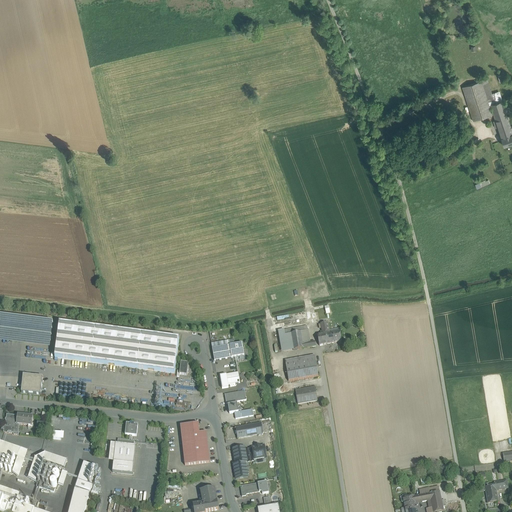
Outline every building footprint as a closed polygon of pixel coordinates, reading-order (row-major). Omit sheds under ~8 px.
[(482,81),(489,105),(495,103),(492,93),(488,79),(482,81)] [(481,81),(462,87),(473,121),(492,115),(481,81)] [(499,91),(492,93),(495,103),(502,101),(499,91)] [(511,131),(502,101),(491,105),(501,138),(511,134),(511,131)] [(511,134),(501,138),(504,146),(511,143),(511,134)] [(305,313),(275,318),(276,324),(306,319),(305,313)] [(53,323),(0,316),(0,341),(50,348),(53,323)] [(179,339),(59,323),(55,358),(175,374),(179,339)] [(323,335),(317,336),(319,346),(329,344),(327,334),(329,334),(327,323),(321,325),(323,335)] [(307,326),(284,330),(288,351),(304,349),(303,344),(310,343),(307,326)] [(288,351),(284,330),(278,331),(282,352),(288,351)] [(329,334),(327,334),(329,344),(342,342),(340,332),(329,334)] [(229,341),(211,344),(212,349),(229,346),(230,346),(229,341)] [(230,346),(229,346),(232,358),(244,356),(242,344),(230,346)] [(229,346),(212,349),(214,361),(232,358),(229,346)] [(315,356),(285,361),(289,382),(318,377),(315,356)] [(188,364),(181,363),(179,375),(187,376),(188,364)] [(238,373),(226,375),(228,385),(240,383),(238,373)] [(43,378),(23,376),(21,393),(41,395),(43,378)] [(315,387),(295,391),(298,405),(318,401),(315,387)] [(246,400),(245,392),(225,395),(226,405),(230,404),(230,405),(235,404),(235,403),(237,403),(246,401),(246,400)] [(230,405),(228,405),(229,414),(234,414),(239,413),(237,404),(235,404),(230,405)] [(239,413),(234,414),(235,420),(253,417),(252,410),(239,413)] [(24,416),(18,415),(16,425),(19,425),(32,427),(33,417),(28,416),(29,415),(24,414),(24,416)] [(16,416),(7,415),(5,426),(4,426),(3,433),(13,434),(13,435),(18,436),(19,425),(16,425),(18,415),(16,415),(16,416)] [(130,424),(126,424),(125,435),(130,436),(132,436),(137,437),(138,425),(134,425),(130,424)] [(206,433),(199,434),(198,424),(180,426),(185,466),(210,463),(206,433)] [(261,424),(236,428),(238,438),(263,434),(261,424)] [(61,434),(49,432),(49,439),(61,441),(61,434)] [(28,452),(0,442),(0,456),(11,460),(12,456),(18,458),(13,474),(19,478),(28,452)] [(117,444),(116,444),(114,462),(134,465),(136,447),(134,446),(117,444)] [(259,446),(256,447),(252,448),(254,456),(254,461),(255,460),(265,459),(264,455),(265,455),(265,451),(264,446),(259,447),(259,446)] [(245,447),(233,450),(235,464),(233,465),(236,480),(248,478),(245,463),(247,463),(246,457),(245,451),(245,447)] [(511,453),(503,455),(504,462),(511,460),(511,453)] [(67,461),(45,454),(35,459),(28,479),(35,483),(42,462),(64,469),(67,461)] [(11,460),(0,456),(0,471),(11,475),(13,474),(18,458),(12,456),(11,460)] [(64,469),(42,462),(35,483),(37,484),(55,490),(57,491),(58,486),(63,473),(64,469)] [(67,474),(63,473),(58,486),(63,488),(67,474)] [(506,481),(494,483),(495,486),(496,491),(508,489),(506,481)] [(267,482),(258,484),(259,493),(261,492),(262,493),(262,495),(269,494),(267,482)] [(55,490),(37,484),(36,487),(54,493),(55,490)] [(258,484),(240,487),(242,497),(245,497),(247,495),(259,493),(258,484)] [(489,487),(485,488),(485,490),(486,491),(488,504),(498,502),(496,491),(495,486),(489,487)] [(20,494),(0,487),(0,491),(19,498),(20,494)] [(438,487),(420,491),(421,495),(426,494),(439,492),(438,487)] [(215,489),(200,491),(202,504),(193,505),(193,511),(210,511),(219,511),(215,489)] [(0,511),(2,511),(13,511),(19,498),(0,491),(0,511)] [(69,511),(38,511),(35,511),(34,511),(85,511),(89,495),(75,491),(69,511)] [(439,492),(426,494),(427,501),(427,502),(429,509),(429,511),(440,511),(443,511),(439,492)] [(414,496),(403,499),(405,508),(405,511),(406,511),(417,510),(415,504),(427,501),(426,494),(421,495),(414,497),(414,496)] [(27,501),(19,498),(13,511),(34,511),(35,511),(25,507),(27,501)] [(427,501),(415,504),(417,510),(416,506),(417,506),(418,505),(418,503),(427,502),(427,501)]
